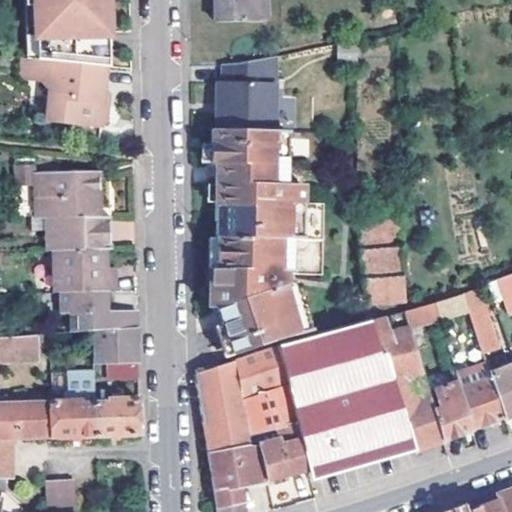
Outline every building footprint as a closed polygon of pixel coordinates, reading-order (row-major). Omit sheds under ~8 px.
[(40,8),(41,0),(29,0),(29,7),(40,8)] [(36,61),(101,67),(103,67),(104,58),(99,58),(101,37),(106,38),(108,0),(41,0),(40,8),(36,61)] [(214,0),(215,20),(265,20),(265,0),(214,0)] [(29,7),(24,59),(36,61),(40,8),(29,7)] [(356,44),(340,44),(339,64),(356,64),(356,44)] [(217,105),(217,131),(273,131),(274,57),(237,64),(223,65),(223,82),(218,82),(217,105)] [(24,59),(18,59),(16,79),(35,81),(36,61),(24,59)] [(99,94),(101,67),(36,61),(35,81),(45,82),(41,122),(96,127),(101,122),(103,108),(98,103),(98,99),(99,94)] [(215,265),(210,265),(210,275),(210,296),(214,308),(218,319),(220,325),(231,356),(305,333),(290,285),(284,285),(282,275),(322,273),(321,203),(302,203),(301,186),(282,184),(282,131),(273,131),(217,131),(210,130),(209,140),(208,162),(215,163),(214,173),(214,184),(213,204),(217,204),(226,204),(227,233),(217,235),(215,265)] [(208,162),(209,140),(200,141),(200,161),(208,162)] [(31,191),(31,176),(31,168),(10,169),(12,192),(31,191)] [(94,175),(31,176),(31,191),(31,218),(43,218),(44,234),(44,253),(53,252),(100,251),(105,250),(104,218),(90,218),(89,209),(96,209),(94,175)] [(213,204),(214,184),(204,183),(203,204),(213,204)] [(217,204),(217,235),(227,233),(226,204),(217,204)] [(104,209),(96,209),(89,209),(90,218),(104,218),(104,209)] [(406,303),(399,213),(358,217),(364,306),(406,303)] [(43,218),(31,218),(26,218),(26,234),(44,234),(43,218)] [(215,265),(217,235),(206,236),(205,265),(210,265),(215,265)] [(58,294),(103,292),(112,291),(112,275),(102,275),(101,269),(100,251),(53,252),(54,294),(58,294)] [(511,274),(504,279),(497,282),(508,313),(511,311),(511,274)] [(499,351),(478,289),(463,296),(467,311),(482,357),(499,351)] [(67,335),(91,333),(136,328),(135,312),(105,314),(105,309),(103,292),(58,294),(60,320),(67,320),(67,335)] [(206,310),(214,308),(210,296),(204,298),(202,299),(206,310)] [(463,296),(434,304),(439,320),(467,311),(463,296)] [(409,330),(418,327),(439,320),(434,304),(404,312),(409,330)] [(374,321),(411,451),(435,444),(442,442),(432,409),(415,351),(409,330),(404,312),(374,321)] [(411,451),(374,321),(279,348),(304,472),(307,481),(314,479),(411,451)] [(231,356),(220,325),(213,328),(224,358),(231,356)] [(409,330),(415,351),(424,348),(418,327),(409,330)] [(136,346),(136,328),(91,333),(93,366),(107,365),(136,364),(136,346)] [(0,364),(43,362),(42,337),(0,339),(0,364)] [(215,511),(243,511),(237,489),(259,483),(304,472),(279,348),(195,376),(197,388),(215,511)] [(136,364),(107,365),(108,380),(137,379),(136,364)] [(460,391),(490,381),(488,376),(484,365),(455,375),(460,391)] [(490,381),(502,420),(511,416),(511,367),(488,376),(490,381)] [(471,431),(460,391),(455,375),(454,371),(447,373),(450,384),(434,390),(439,407),(432,409),(442,442),(466,433),(471,431)] [(51,437),(94,434),(93,405),(92,393),(94,380),(93,373),(68,374),(68,399),(63,400),(62,404),(51,405),(51,437)] [(490,381),(460,391),(471,431),(488,425),(502,420),(490,381)] [(108,405),(93,405),(94,434),(116,433),(139,432),(137,400),(122,401),(121,396),(114,396),(114,401),(108,402),(108,405)] [(13,439),(51,437),(51,405),(0,407),(0,478),(13,479),(13,439)] [(46,481),(46,510),(61,511),(69,511),(68,481),(46,481)] [(511,511),(511,488),(502,492),(495,495),(500,511),(511,511)] [(0,497),(0,511),(23,511),(24,509),(1,492),(0,497)] [(487,498),(464,507),(466,511),(500,511),(495,495),(487,498)]
